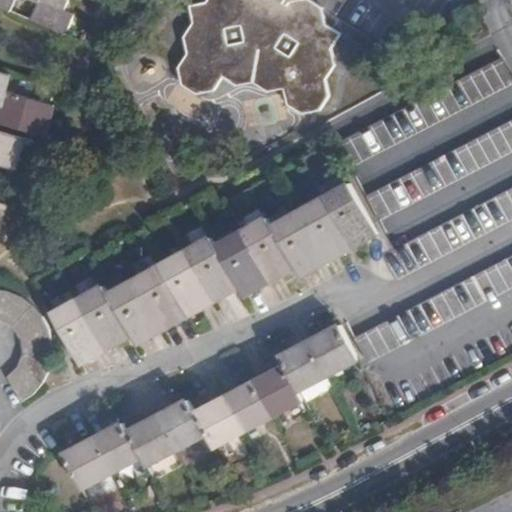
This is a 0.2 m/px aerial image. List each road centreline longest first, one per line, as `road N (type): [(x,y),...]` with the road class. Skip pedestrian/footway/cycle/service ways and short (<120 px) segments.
road 1 (residential): [(16,431),(82,391),(349,288),(388,297),(511,233)]
road 2 (tertiary): [(296,511),(511,401)]
